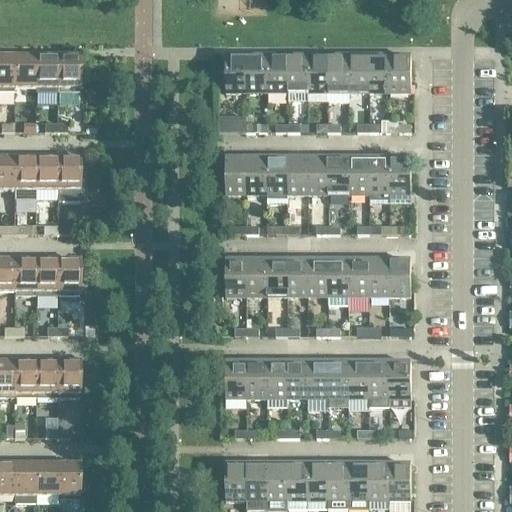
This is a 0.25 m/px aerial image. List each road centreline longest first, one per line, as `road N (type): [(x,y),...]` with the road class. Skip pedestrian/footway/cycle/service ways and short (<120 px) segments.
road 1 (residential): [(454,511),(453,17),(511,16)]
road 2 (unknown): [(454,460),(310,460)]
